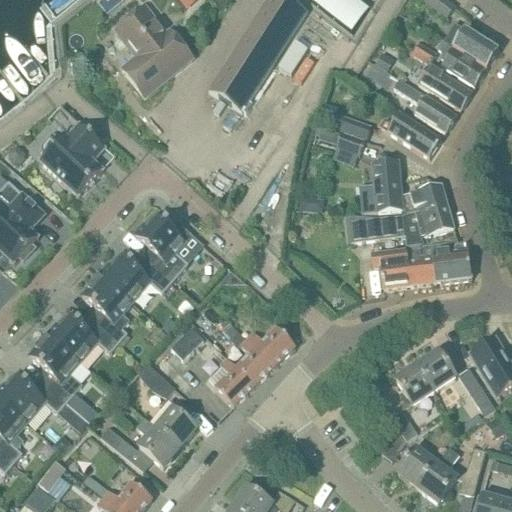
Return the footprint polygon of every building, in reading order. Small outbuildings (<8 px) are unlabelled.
[(269,0),(209,95),(242,116),(308,15),(284,0),(269,0)] [(441,0),(423,0),(422,1),(447,21),(455,11),(441,0)] [(137,60),(122,72),(145,101),(193,62),(170,34),(166,37),(145,10),(116,34),(137,60)] [(455,26),(443,45),(488,74),(499,55),(455,26)] [(442,44),(436,53),(441,55),(441,59),(439,62),(445,66),(441,71),(459,81),(476,92),(488,74),(443,45),(442,44)] [(402,51),(430,69),(437,57),(419,46),(414,55),(403,49),(402,51)] [(384,57),(377,70),(388,77),(396,64),(384,57)] [(472,97),(455,87),(430,70),(418,87),(444,104),(461,115),(472,97)] [(399,83),(394,92),(422,110),(427,101),(399,83)] [(429,127),(446,138),(457,121),(440,110),(427,101),(422,110),(416,119),(429,127)] [(386,122),(381,130),(387,135),(413,152),(430,163),(442,144),(425,134),(397,114),(393,119),(397,121),(393,127),(386,122)] [(337,117),(332,130),(368,144),(372,130),(337,117)] [(45,160),(41,165),(79,201),(103,175),(90,162),(102,149),(80,128),(68,141),(65,139),(61,144),(59,142),(43,148),(45,160)] [(342,136),(337,151),(338,151),(358,159),(360,159),(366,144),(343,137),(342,136)] [(14,151),(10,155),(10,161),(14,165),(20,165),(24,161),(24,155),(20,151),(14,151)] [(338,151),(333,162),(353,170),(358,159),(338,151)] [(376,196),(360,198),(362,218),(378,216),(401,214),(402,214),(403,214),(401,199),(398,167),(374,168),(376,189),(376,196)] [(0,254),(14,268),(20,262),(23,264),(36,252),(33,249),(35,246),(26,238),(30,234),(44,219),(10,186),(0,196),(0,254)] [(418,195),(401,199),(403,214),(402,214),(402,219),(402,220),(403,220),(448,210),(442,189),(430,192),(429,186),(416,189),(418,195)] [(301,200),(300,213),(323,216),(324,202),(301,200)] [(403,220),(405,241),(406,241),(407,250),(425,247),(424,241),(454,233),(448,210),(403,220)] [(153,219),(134,240),(158,260),(151,269),(172,287),(189,269),(177,258),(188,247),(186,244),(190,240),(191,240),(192,239),(171,221),(170,222),(173,225),(169,230),(167,228),(165,230),(153,219)] [(352,220),(350,220),(353,246),(355,246),(363,245),(405,241),(403,220),(402,220),(402,219),(379,221),(352,220)] [(446,247),(433,248),(438,287),(472,283),(467,247),(447,249),(446,247)] [(438,287),(433,248),(406,251),(407,255),(392,257),(373,260),(374,273),(381,272),(384,293),(438,287)] [(119,257),(100,279),(135,309),(154,288),(164,297),(172,288),(151,269),(143,278),(119,257)] [(100,279),(82,300),(95,311),(94,312),(97,315),(98,314),(106,321),(98,330),(118,348),(128,338),(123,334),(131,325),(125,320),(135,309),(100,279)] [(66,318),(48,339),(82,369),(101,349),(110,357),(118,348),(98,330),(90,339),(66,318)] [(247,359),(235,371),(254,391),(275,371),(238,333),(237,334),(229,326),(221,333),(247,359)] [(245,326),(238,333),(275,371),(296,351),(276,330),(260,346),(251,337),(253,335),(245,326)] [(192,332),(172,352),(184,364),(204,344),(192,332)] [(48,339),(29,360),(42,371),(41,372),(45,375),(45,374),(53,381),(45,390),(66,409),(75,399),(83,390),(72,380),(82,369),(48,339)] [(511,393),(511,368),(496,342),(485,349),(483,347),(473,354),(474,356),(470,358),(497,402),(511,393)] [(439,356),(417,370),(435,396),(456,382),(439,356)] [(254,391),(235,371),(233,373),(224,363),(218,370),(227,379),(214,392),(233,411),(254,391)] [(435,396),(417,370),(396,384),(413,410),(435,396)] [(485,421),(496,413),(469,372),(458,379),(485,421)] [(14,378),(0,393),(0,403),(30,429),(48,408),(58,417),(66,409),(45,390),(37,399),(14,378)] [(0,403),(0,440),(1,441),(0,441),(0,456),(13,469),(24,458),(12,448),(30,429),(0,403)] [(170,404),(150,428),(179,454),(196,434),(186,425),(189,421),(177,410),(171,405),(170,404)] [(400,435),(408,446),(418,439),(415,434),(404,417),(393,425),(400,435)] [(500,420),(489,427),(498,441),(509,434),(500,420)] [(82,421),(73,431),(80,438),(89,427),(82,421)] [(179,454),(150,428),(144,423),(136,432),(148,442),(139,452),(148,459),(163,472),(179,454)] [(100,442),(119,458),(127,448),(108,432),(100,442)] [(408,446),(400,435),(382,458),(392,466),(404,450),(408,446)] [(468,476),(479,478),(486,454),(475,451),(468,476)] [(398,478),(419,493),(450,452),(449,452),(441,463),(431,456),(428,460),(417,453),(398,478)] [(450,452),(419,493),(439,508),(458,483),(448,476),(460,459),(450,452)] [(0,473),(5,478),(13,469),(0,456),(0,473)] [(491,473),(511,478),(511,468),(493,464),(491,473)] [(56,465),(38,487),(49,495),(60,481),(66,473),(61,468),(56,465)] [(108,495),(103,501),(117,511),(145,511),(153,503),(131,486),(118,503),(108,495)] [(99,487),(93,494),(103,501),(108,495),(109,495),(99,487)] [(27,506),(35,511),(47,511),(54,503),(39,491),(27,506)] [(246,492),(233,511),(269,511),(272,508),(246,492)] [(478,511),(506,511),(508,506),(482,498),(478,511)] [(99,511),(117,511),(103,501),(97,510),(99,511)]
